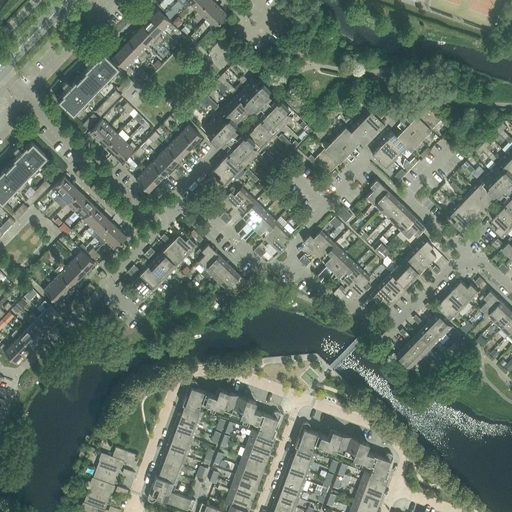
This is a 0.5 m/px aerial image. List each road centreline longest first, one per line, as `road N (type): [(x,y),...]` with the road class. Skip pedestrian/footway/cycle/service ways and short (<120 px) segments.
road 1 (residential): [(130,508),(178,379),(220,372),(300,398)]
road 2 (residential): [(464,252),(386,334),(291,264)]
road 3 (residential): [(15,375),(172,214)]
road 4 (residential): [(172,214),(138,211),(24,98)]
road 5 (residential): [(392,490),(403,459),(387,431),(300,398)]
road 6 (residential): [(291,264),(266,269),(207,213),(172,214)]
road 7 (residential): [(24,98),(117,0)]
road 8 (residential): [(291,264),(298,235),(368,164)]
road 9 (residential): [(257,511),(300,398)]
